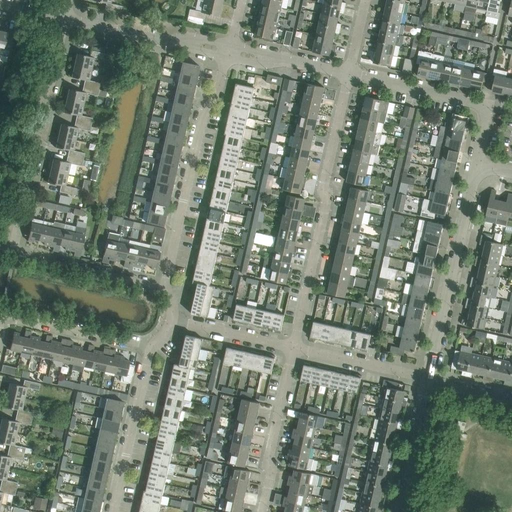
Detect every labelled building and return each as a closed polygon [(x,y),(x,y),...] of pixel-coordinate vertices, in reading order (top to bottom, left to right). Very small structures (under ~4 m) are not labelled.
[(106,9),(116,12),(118,5),(110,4),(111,0),(91,0),(92,0),(107,4),(106,8),(106,9)] [(324,0),(323,3),(345,8),(346,3),(342,2),(342,0),(324,0)] [(391,0),(387,0),(385,10),(402,14),(405,3),(391,0)] [(475,15),(476,8),(478,0),(467,0),(466,6),(464,13),(475,15)] [(478,0),(476,8),(487,11),(489,0),(478,0)] [(498,12),(500,0),(489,0),(487,11),(486,16),(499,19),(500,13),(498,12)] [(220,17),(223,5),(204,1),(203,7),(202,12),(201,12),(206,13),(220,17)] [(259,14),(279,18),(281,8),(262,3),(262,4),(259,3),(258,9),(261,10),(260,14),(259,13),(259,14)] [(323,3),(321,14),(338,18),(340,12),(344,13),(345,8),(323,3)] [(190,9),(188,16),(193,17),(204,20),(206,13),(201,12),(194,10),(190,9)] [(385,10),(383,20),(400,24),(402,14),(385,10)] [(256,17),(255,24),(276,29),(279,18),(259,14),(260,14),(259,18),(256,17)] [(337,23),(338,18),(321,14),(319,24),(340,29),(341,24),(337,23)] [(383,20),(380,31),(398,35),(400,24),(383,20)] [(274,39),(276,29),(255,24),(253,30),(256,31),(255,35),(254,34),(254,35),(264,37),(263,40),(273,42),(274,39)] [(319,24),(316,35),(334,39),(335,33),(339,34),(340,29),(319,24)] [(3,32),(0,31),(0,55),(8,57),(14,32),(4,30),(3,32)] [(290,46),(293,32),(286,31),(283,45),(290,46)] [(398,35),(380,31),(378,41),(395,45),(398,35)] [(313,52),(334,57),(337,45),(332,44),(334,39),(316,35),(313,52)] [(293,47),(298,49),(301,38),(295,37),(293,47)] [(378,41),(376,52),(393,56),(395,45),(378,41)] [(90,57),(75,54),(73,65),(91,69),(94,58),(101,60),(103,53),(91,51),(90,57)] [(416,64),(420,64),(417,75),(428,78),(433,54),(419,51),(416,64)] [(393,56),(376,52),(373,63),(390,67),(393,56)] [(439,80),(442,63),(444,56),(433,54),(428,78),(439,80)] [(414,60),(410,59),(405,58),(402,72),(411,74),(414,60)] [(182,62),(180,72),(196,76),(199,66),(182,62)] [(453,66),(442,63),(439,80),(449,83),(453,66)] [(89,81),(91,69),(73,65),(70,77),(89,81)] [(453,66),(449,83),(460,85),(464,68),(453,66)] [(470,87),(474,70),(464,68),(460,85),(470,87)] [(495,76),(491,91),(491,92),(502,95),(506,78),(507,72),(494,69),(493,75),(495,76)] [(485,73),(474,70),(470,87),(481,90),(481,89),(485,73)] [(194,86),(196,76),(180,72),(177,82),(194,86)] [(253,84),(259,88),(264,78),(258,75),(253,84)] [(282,78),(268,75),(266,82),(281,86),(282,78)] [(511,96),(511,79),(506,78),(502,95),(511,96)] [(287,91),(292,92),(294,81),(285,79),(283,90),(287,91)] [(177,82),(175,92),(192,96),(194,86),(177,82)] [(236,84),(234,94),(252,98),(254,88),(252,87),(236,84)] [(307,84),(304,95),(324,99),(325,94),(323,94),(324,88),(307,84)] [(68,89),(65,100),(83,105),(86,94),(87,93),(68,89)] [(190,106),(192,96),(175,92),(173,102),(190,106)] [(250,108),(252,98),(234,94),(231,104),(250,108)] [(323,104),(324,99),(304,95),(302,105),(319,109),(321,103),(323,104)] [(389,102),(383,101),(366,97),(364,103),(361,102),(360,107),(387,113),(389,102)] [(81,116),(83,105),(65,100),(62,112),(81,116)] [(173,102),(171,112),(187,116),(190,106),(173,102)] [(247,118),(250,108),(231,104),(229,114),(247,118)] [(302,105),(300,116),(320,120),(321,115),(318,115),(319,109),(302,105)] [(403,117),(408,118),(412,119),(414,108),(406,106),(403,117)] [(384,124),(387,113),(360,107),(359,112),(362,112),(361,118),(384,124)] [(185,126),(187,116),(171,112),(168,122),(185,126)] [(229,114),(227,124),(245,128),(247,118),(229,114)] [(449,127),(464,131),(467,120),(447,115),(445,126),(449,127)] [(300,116),(297,126),(314,130),(316,124),(319,125),(320,120),(300,116)] [(357,123),(356,128),(376,133),(378,122),(384,124),(361,118),(359,124),(357,123)] [(168,122),(166,132),(183,136),(185,126),(168,122)] [(60,124),(57,136),(76,140),(78,129),(79,128),(60,124)] [(243,139),(245,128),(227,124),(225,134),(226,135),(243,139)] [(297,126),(295,137),(315,141),(316,136),(313,136),(314,130),(297,126)] [(462,141),(464,134),(464,131),(449,127),(447,138),(462,141)] [(357,134),(356,139),(373,143),(380,145),(382,134),(376,133),(356,128),(355,133),(357,134)] [(181,146),(183,136),(166,132),(164,142),(181,146)] [(222,142),(222,145),(241,149),(243,139),(226,135),(225,140),(222,139),(222,142)] [(73,151),(76,140),(57,136),(54,147),(73,152),(73,151)] [(295,137),(293,147),(310,151),(311,145),(314,146),(315,141),(295,137)] [(445,148),(460,152),(462,141),(447,138),(445,148)] [(380,145),(373,143),(356,139),(355,145),(352,145),(351,149),(371,154),(377,155),(380,145)] [(164,142),(162,152),(178,156),(181,146),(164,142)] [(238,159),(241,149),(222,145),(221,146),(221,148),(220,149),(223,150),(221,156),(238,159)] [(434,157),(442,159),(457,162),(460,152),(445,148),(436,146),(434,157)] [(293,147),(290,158),(310,162),(311,157),(308,157),(310,151),(293,147)] [(353,155),(351,160),(368,164),(371,154),(351,149),(350,154),(353,155)] [(176,166),(178,156),(162,152),(159,162),(176,166)] [(217,163),(217,166),(236,170),(238,159),(221,156),(220,161),(217,161),(217,163)] [(290,158),(288,168),(305,172),(306,166),(309,167),(310,162),(290,158)] [(52,159),(49,171),(68,175),(70,164),(71,164),(71,163),(52,159)] [(442,159),(440,170),(455,173),(457,162),(442,159)] [(347,166),(346,170),(366,175),(368,164),(351,160),(350,166),(347,166)] [(159,162),(157,172),(174,176),(176,166),(159,162)] [(233,181),(236,170),(217,166),(217,167),(216,169),(215,171),(218,171),(217,177),(233,181)] [(288,168),(285,179),(305,183),(306,179),(304,178),(305,172),(288,168)] [(431,179),(438,180),(452,183),(455,173),(440,170),(434,168),(431,179)] [(366,175),(346,170),(345,175),(348,176),(346,182),(364,186),(366,175)] [(65,186),(68,175),(49,171),(46,182),(65,187),(66,186),(65,186)] [(172,186),(174,176),(157,172),(155,182),(172,186)] [(406,177),(407,173),(403,172),(401,183),(409,185),(414,186),(415,179),(406,177)] [(213,184),(212,187),(231,191),(233,181),(217,177),(215,182),(213,182),(213,184)] [(304,188),(305,183),(285,179),(283,190),(300,193),(302,187),(304,188)] [(435,191),(450,194),(452,183),(438,180),(435,191)] [(155,182),(153,192),(169,196),(172,186),(155,182)] [(401,183),(398,193),(406,195),(409,185),(401,183)] [(384,186),(383,194),(390,196),(394,197),(396,189),(392,188),(384,186)] [(229,201),(231,191),(212,187),(212,188),(211,190),(210,192),(213,192),(212,198),(229,201)] [(347,193),(346,197),(366,202),(369,191),(351,187),(350,193),(347,193)] [(491,193),(486,215),(497,217),(500,201),(494,200),(496,191),(491,190),(491,193)] [(435,191),(433,201),(448,204),(450,194),(435,191)] [(167,206),(169,196),(153,192),(150,202),(167,206)] [(398,193),(395,210),(404,212),(408,196),(406,195),(398,193)] [(497,217),(495,224),(506,226),(511,199),(511,194),(508,194),(506,202),(500,201),(497,217)] [(286,206),(305,210),(307,205),(304,205),(305,199),(288,195),(286,206)] [(348,203),(347,209),(364,213),(366,202),(346,197),(345,202),(348,203)] [(208,205),(208,208),(226,212),(229,201),(212,198),(211,203),(208,203),(208,205)] [(422,210),(420,216),(434,219),(435,213),(445,215),(448,204),(433,201),(430,212),(422,210)] [(150,202),(148,212),(165,216),(167,206),(150,202)] [(68,207),(58,205),(56,210),(67,213),(68,207)] [(286,206),(283,216),(300,220),(302,215),(304,215),(305,210),(286,206)] [(224,222),(226,212),(208,208),(207,209),(207,211),(206,213),(208,213),(207,219),(224,222)] [(364,213),(347,209),(345,214),(342,214),(341,219),(361,223),(364,213)] [(163,226),(165,216),(148,212),(146,223),(163,226)] [(283,216),(281,227),(301,232),(302,227),(299,226),(300,220),(283,216)] [(32,219),(27,241),(33,242),(33,239),(39,240),(43,221),(32,219)] [(203,226),(203,229),(222,233),(224,222),(207,219),(206,224),(203,224),(203,226)] [(343,224),(342,230),(359,234),(361,223),(341,219),(340,223),(343,224)] [(417,230),(441,236),(443,225),(420,219),(417,230)] [(123,220),(121,226),(132,228),(133,222),(127,221),(123,220)] [(48,246),(52,228),(53,223),(43,221),(39,240),(44,242),(43,245),(48,246)] [(132,228),(142,231),(144,224),(133,222),(132,228)] [(64,249),(69,250),(75,226),(64,224),(63,231),(60,245),(65,246),(64,249)] [(144,224),(142,231),(153,233),(155,226),(144,224)] [(73,255),(79,257),(86,229),(75,226),(69,250),(74,252),(73,255)] [(153,233),(153,234),(164,237),(164,235),(165,229),(155,226),(153,233)] [(301,232),(281,227),(278,238),(296,241),(297,236),(300,236),(301,232)] [(58,252),(60,245),(63,231),(52,228),(48,246),(53,247),(52,251),(58,252)] [(219,244),(222,233),(203,229),(203,230),(202,232),(201,234),(204,234),(202,240),(219,244)] [(359,234),(342,230),(340,235),(338,235),(337,240),(357,244),(359,234)] [(438,246),(441,236),(417,230),(415,241),(438,246)] [(113,260),(117,243),(119,235),(108,232),(102,262),(108,263),(109,259),(113,260)] [(495,233),(493,241),(500,243),(502,235),(495,233)] [(278,238),(276,248),(296,253),(297,248),(294,247),(296,241),(278,238)] [(401,242),(388,239),(387,246),(391,247),(399,248),(401,242)] [(483,246),(482,251),(501,255),(503,244),(491,242),(486,241),(480,239),(479,245),(483,246)] [(125,260),(123,267),(129,268),(130,264),(134,265),(140,243),(129,240),(128,245),(125,260)] [(198,248),(198,250),(217,254),(219,244),(202,240),(201,246),(198,245),(198,248)] [(338,245),(337,251),(354,255),(357,244),(337,240),(336,244),(338,245)] [(438,246),(415,241),(412,251),(418,253),(436,257),(438,246)] [(119,259),(125,260),(128,245),(117,243),(113,260),(119,262),(119,259)] [(140,263),(146,265),(150,245),(140,243),(134,265),(140,266),(140,263)] [(150,269),(156,270),(161,247),(150,244),(150,245),(146,265),(151,266),(150,269)] [(296,253),(276,248),(274,259),(291,262),(292,257),(295,257),(296,253)] [(214,265),(217,254),(198,250),(197,253),(196,255),(199,256),(198,261),(214,265)] [(354,255),(337,251),(336,257),(333,256),(332,261),(352,265),(354,255)] [(498,266),(501,255),(482,251),(481,257),(477,256),(475,261),(498,266)] [(434,267),(436,257),(418,253),(417,257),(415,257),(414,263),(434,267)] [(384,256),(382,267),(388,268),(390,257),(388,257),(384,256)] [(263,267),(291,274),(292,269),(289,268),(291,262),(274,259),(265,257),(263,267)] [(194,269),(193,271),(212,276),(214,265),(198,261),(196,267),(194,266),(194,269)] [(334,266),(332,272),(349,276),(352,265),(332,261),(331,265),(334,266)] [(406,272),(416,274),(431,278),(434,267),(414,263),(408,261),(406,272)] [(479,267),(477,272),(496,276),(498,266),(475,261),(474,266),(479,267)] [(263,267),(261,278),(286,284),(287,278),(290,278),(291,274),(263,267)] [(382,267),(380,277),(385,278),(388,268),(382,267)] [(210,285),(212,276),(193,271),(192,274),(191,276),(194,277),(193,283),(198,284),(198,283),(210,285)] [(327,282),(347,286),(353,288),(355,277),(349,276),(332,272),(331,278),(328,277),(327,282)] [(493,287),(496,276),(477,272),(476,278),(472,277),(471,282),(493,287)] [(416,274),(414,285),(429,288),(431,278),(416,274)] [(386,290),(388,279),(380,277),(377,288),(385,289),(386,290)] [(345,297),(347,286),(327,282),(326,287),(329,287),(327,293),(345,297)] [(474,288),(473,293),(491,298),(493,287),(471,282),(470,287),(474,288)] [(198,284),(196,293),(212,297),(215,287),(210,285),(198,283),(198,284)] [(406,283),(404,294),(412,296),(426,299),(429,288),(414,285),(406,283)] [(382,300),(385,289),(377,288),(375,298),(382,300)] [(210,307),(212,297),(196,293),(193,304),(210,307)] [(467,298),(466,303),(489,308),(491,298),(473,293),(471,299),(467,298)] [(424,309),(426,299),(412,296),(404,294),(401,304),(409,306),(424,309)] [(469,309),(468,314),(486,319),(489,308),(466,303),(465,308),(469,309)] [(193,304),(193,305),(191,314),(208,317),(210,307),(193,304)] [(236,304),(233,320),(237,321),(237,323),(242,324),(246,306),(236,304)] [(248,323),(252,324),(256,309),(246,306),(242,324),(248,325),(248,323)] [(409,306),(407,317),(422,320),(424,309),(409,306)] [(265,311),(256,309),(252,324),(256,325),(256,327),(261,329),(265,311)] [(329,310),(328,319),(335,320),(337,311),(329,310)] [(267,328),(271,329),(275,313),(265,311),(261,329),(266,330),(267,328)] [(281,333),(283,322),(284,316),(285,315),(275,313),(271,329),(275,329),(274,331),(281,333)] [(461,324),(484,330),(486,319),(468,314),(467,320),(462,319),(461,324)] [(407,317),(404,327),(419,330),(422,320),(407,317)] [(316,339),(319,339),(323,324),(313,322),(312,329),(309,339),(315,341),(316,339)] [(333,326),(323,324),(319,339),(324,340),(323,343),(329,344),(333,326)] [(334,343),(339,344),(342,328),(333,326),(329,344),(334,345),(334,343)] [(404,327),(402,338),(417,341),(419,330),(404,327)] [(352,330),(342,328),(339,344),(343,345),(342,347),(348,348),(352,330)] [(353,347),(358,348),(361,332),(352,330),(348,348),(353,349),(353,347)] [(20,352),(31,354),(35,337),(30,336),(31,332),(25,331),(24,337),(24,338),(20,352)] [(24,338),(24,337),(18,336),(19,333),(13,332),(9,350),(20,352),(24,338)] [(371,335),(361,332),(358,348),(361,349),(361,351),(367,352),(371,335)] [(41,357),(52,359),(56,342),(51,341),(52,337),(46,335),(45,342),(41,357)] [(201,349),(203,339),(186,335),(184,344),(184,345),(201,349)] [(40,338),(35,337),(31,354),(41,357),(45,342),(39,341),(40,338)] [(391,346),(390,352),(403,355),(405,350),(414,352),(417,341),(402,338),(400,348),(391,346)] [(63,362),(66,347),(67,340),(61,339),(61,343),(56,342),(52,359),(63,362)] [(66,347),(63,362),(73,364),(77,346),(72,345),(73,341),(67,340),(66,347)] [(83,366),(94,369),(98,351),(93,350),(94,346),(88,345),(87,352),(83,366)] [(184,345),(182,356),(198,359),(205,361),(207,351),(201,349),(184,345)] [(82,348),(77,346),(73,364),(83,366),(87,352),(82,351),(82,348)] [(233,365),(237,348),(232,346),(231,348),(227,347),(223,363),(233,365)] [(103,352),(98,351),(94,369),(104,371),(109,350),(104,348),(103,352)] [(242,349),(237,348),(233,365),(242,367),(246,352),(242,351),(242,349)] [(104,371),(115,373),(119,356),(114,355),(115,351),(109,350),(104,371)] [(461,375),(464,376),(466,376),(471,353),(464,352),(460,351),(455,350),(453,360),(454,359),(458,360),(456,369),(462,371),(461,375)] [(250,353),(246,352),(242,367),(252,370),(256,352),(250,351),(250,353)] [(261,353),(256,352),(252,370),(262,372),(265,356),(261,355),(261,353)] [(472,373),(478,374),(482,356),(471,353),(466,376),(471,377),(472,373)] [(262,372),(271,374),(273,367),(275,357),(275,356),(269,355),(269,357),(265,356),(262,372)] [(124,357),(119,356),(115,373),(123,375),(123,382),(124,382),(130,384),(134,366),(128,364),(129,361),(124,360),(124,357)] [(196,370),(198,359),(182,356),(179,365),(179,366),(191,369),(196,370)] [(482,356),(478,374),(483,376),(482,380),(487,381),(492,358),(482,356)] [(493,378),(499,379),(503,360),(492,358),(487,381),(492,382),(493,378)] [(511,362),(503,360),(499,379),(504,380),(504,384),(508,386),(511,369),(511,362)] [(304,363),(302,373),(301,374),(300,380),(310,383),(313,367),(310,366),(310,364),(304,363)] [(170,372),(170,375),(189,379),(191,369),(179,366),(179,365),(175,364),(173,370),(170,370),(170,372)] [(1,372),(15,376),(17,368),(2,365),(1,372)] [(318,368),(313,367),(310,383),(319,385),(323,367),(318,366),(318,368)] [(329,368),(323,367),(319,385),(329,387),(332,371),(328,370),(329,368)] [(336,372),(332,371),(329,387),(338,389),(342,371),(337,370),(336,372)] [(347,373),(342,371),(338,389),(348,391),(352,376),(347,375),(347,373)] [(355,376),(352,376),(348,391),(357,393),(362,376),(355,374),(355,376)] [(186,389),(189,379),(170,375),(169,377),(168,379),(171,380),(170,385),(186,389)] [(8,383),(6,395),(24,399),(27,388),(38,390),(40,384),(24,380),(23,386),(8,383)] [(406,403),(408,398),(403,397),(405,391),(396,389),(397,383),(384,380),(382,386),(386,387),(384,398),(406,403)] [(78,390),(89,392),(90,386),(86,385),(87,383),(80,382),(78,390)] [(166,393),(165,396),(184,400),(186,389),(170,385),(168,391),(166,391),(166,393)] [(99,394),(101,389),(90,386),(89,392),(99,394)] [(248,387),(247,393),(246,397),(252,398),(254,389),(248,387)] [(101,389),(99,394),(110,397),(111,391),(108,390),(101,389)] [(22,410),(24,399),(6,395),(3,406),(17,410),(22,411),(22,410)] [(166,401),(165,407),(182,410),(184,400),(165,396),(164,398),(163,400),(166,401)] [(106,398),(104,408),(121,412),(123,402),(106,398)] [(405,408),(406,403),(384,398),(381,409),(400,413),(401,407),(405,408)] [(242,399),(240,410),(257,414),(259,403),(242,399)] [(179,421),(182,410),(165,407),(164,412),(161,412),(161,414),(161,416),(160,417),(179,421)] [(118,422),(121,412),(104,408),(102,418),(118,422)] [(381,409),(379,419),(402,424),(403,419),(399,418),(400,413),(381,409)] [(17,410),(16,416),(23,417),(32,419),(33,413),(24,410),(22,410),(22,411),(17,410)] [(240,410),(237,420),(255,424),(257,414),(240,410)] [(300,417),(299,423),(316,427),(318,416),(298,412),(297,417),(300,417)] [(23,417),(21,423),(30,426),(32,419),(23,417)] [(99,428),(116,432),(118,422),(102,418),(96,417),(94,427),(99,428)] [(161,422),(160,428),(177,432),(179,421),(160,417),(160,419),(159,422),(161,422)] [(0,420),(0,430),(16,434),(19,423),(19,422),(0,418),(0,420)] [(401,429),(402,424),(379,419),(377,430),(395,434),(396,428),(401,429)] [(237,420),(235,431),(252,435),(255,424),(237,420)] [(464,432),(465,429),(466,422),(464,422),(458,421),(456,431),(464,433),(464,432)] [(294,428),(293,433),(313,438),(316,427),(299,423),(297,429),(294,428)] [(193,425),(192,430),(202,433),(203,427),(193,425)] [(114,442),(116,432),(99,428),(97,438),(114,442)] [(175,442),(177,432),(160,428),(159,434),(156,433),(156,435),(156,437),(156,438),(175,442)] [(14,445),(16,434),(0,430),(0,442),(14,446),(14,445)] [(377,430),(374,440),(397,445),(398,441),(394,440),(395,434),(377,430)] [(250,445),(252,435),(235,431),(233,441),(250,445)] [(313,438),(293,433),(292,438),(295,438),(294,444),(311,448),(313,438)] [(97,438),(95,448),(112,452),(114,442),(97,438)] [(157,443),(155,449),(172,453),(175,442),(156,438),(155,440),(154,443),(157,443)] [(374,440),(372,451),(390,455),(392,449),(396,450),(397,445),(374,440)] [(233,441),(230,452),(247,456),(250,445),(233,441)] [(289,449),(288,454),(309,459),(311,448),(294,444),(293,450),(289,449)] [(15,452),(20,453),(24,454),(25,448),(16,446),(15,452)] [(109,462),(112,452),(95,448),(93,458),(109,462)] [(170,463),(172,453),(155,449),(154,455),(151,454),(151,456),(151,458),(151,459),(170,463)] [(389,461),(390,455),(372,451),(369,461),(392,466),(393,462),(389,461)] [(208,453),(206,458),(217,460),(218,456),(216,453),(212,452),(212,454),(208,453)] [(247,456),(230,452),(228,463),(245,467),(247,456)] [(0,467),(8,469),(11,458),(12,457),(0,454),(0,467)] [(291,459),(289,466),(312,471),(314,460),(309,459),(288,454),(287,459),(291,459)] [(346,456),(344,467),(351,468),(353,458),(350,457),(346,456)] [(93,458),(90,468),(107,472),(109,462),(93,458)] [(152,464),(151,470),(167,474),(170,463),(151,459),(150,461),(149,464),(152,464)] [(203,472),(207,473),(211,473),(213,463),(206,461),(203,472)] [(369,461),(367,472),(386,476),(387,470),(391,471),(392,466),(369,461)] [(225,477),(231,478),(248,482),(250,471),(227,466),(225,477)] [(6,480),(8,469),(0,467),(0,479),(6,481),(6,480)] [(344,467),(342,477),(346,478),(350,479),(352,469),(351,468),(344,467)] [(105,482),(107,472),(90,468),(88,478),(105,482)] [(165,484),(167,474),(151,470),(149,476),(147,475),(147,477),(146,478),(146,480),(165,484)] [(289,480),(314,486),(317,486),(319,475),(294,470),(293,476),(290,475),(289,480)] [(384,482),(386,476),(367,472),(365,482),(387,487),(389,483),(384,482)] [(88,478),(86,488),(103,492),(105,482),(88,478)] [(231,478),(228,489),(245,492),(248,482),(231,478)] [(147,486),(146,491),(163,495),(165,484),(146,480),(145,483),(144,485),(147,486)] [(289,491),(306,495),(312,496),(314,486),(289,480),(288,485),(291,485),(289,491)] [(365,482),(362,493),(381,497),(382,491),(386,492),(387,487),(365,482)] [(219,498),(226,499),(243,503),(245,492),(228,489),(222,487),(219,498)] [(100,502),(103,492),(86,488),(84,499),(100,502)] [(160,505),(163,495),(146,491),(144,490),(142,501),(160,505)] [(285,496),(284,501),(304,506),(306,495),(289,491),(288,497),(285,496)] [(380,503),(381,497),(362,493),(360,503),(383,509),(384,504),(380,503)] [(232,511),(240,511),(243,503),(221,498),(219,509),(232,511)] [(84,499),(81,509),(96,511),(98,511),(100,502),(84,499)] [(158,511),(160,505),(142,501),(140,511),(145,511),(158,511)] [(284,501),(283,506),(286,506),(284,511),(302,511),(304,506),(284,501)] [(56,503),(55,508),(65,511),(66,505),(60,503),(56,503)] [(360,503),(358,511),(381,511),(383,509),(360,503)]
